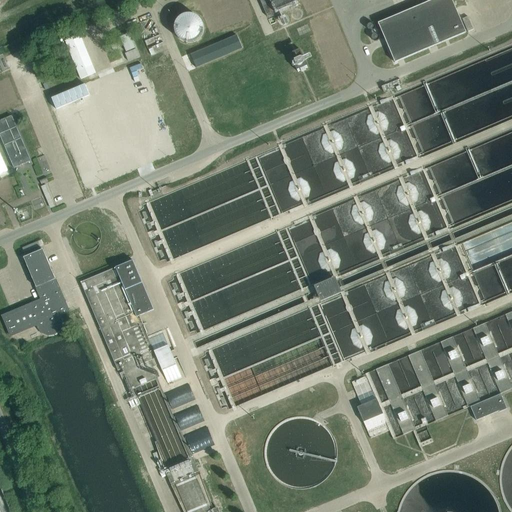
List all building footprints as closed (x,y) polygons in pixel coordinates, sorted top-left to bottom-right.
[(274,9),(270,0),(260,0),(266,13),(274,9)] [(466,32),(452,0),(431,0),(378,23),(395,62),(466,32)] [(178,20),(176,23),(175,29),(176,33),(178,37),(181,40),(185,42),(190,43),(194,42),(198,40),(201,36),(203,32),(204,28),(203,24),(201,20),(198,17),(194,15),(189,14),(185,15),(181,17),(178,20)] [(129,40),(137,37),(130,18),(121,22),(129,40)] [(162,25),(147,31),(151,40),(166,34),(162,25)] [(301,52),(298,53),(301,61),(312,57),(306,38),(316,35),(315,29),(295,35),(301,52)] [(66,35),(69,43),(73,41),(73,39),(80,36),(77,30),(66,35)] [(237,35),(191,55),(196,68),(242,48),(237,35)] [(130,51),(141,47),(139,38),(127,42),(130,51)] [(96,72),(93,65),(83,42),(68,48),(77,71),(81,79),(96,72)] [(0,135),(14,168),(31,161),(12,115),(0,120),(0,135)] [(380,137),(386,155),(392,152),(386,135),(380,137)] [(341,152),(334,154),(341,174),(348,171),(341,152)] [(330,241),(329,246),(323,245),(321,258),(339,261),(343,243),(330,241)] [(23,257),(38,291),(41,300),(4,316),(3,314),(3,315),(12,336),(12,334),(37,323),(39,327),(42,332),(48,335),(54,334),(59,330),(61,324),(61,318),(60,316),(70,311),(69,311),(43,249),(23,257)] [(135,388),(156,380),(158,379),(153,367),(160,364),(169,385),(183,380),(162,330),(148,336),(139,315),(154,309),(133,260),(80,282),(118,371),(122,369),(131,390),(135,388)] [(337,290),(337,289),(334,281),(318,288),(322,297),(337,290)] [(442,287),(447,302),(454,300),(449,285),(442,287)] [(483,323),(487,331),(494,328),(491,320),(483,323)] [(352,323),(358,342),(365,339),(359,321),(352,323)] [(455,346),(462,342),(458,335),(451,338),(455,346)] [(506,353),(498,355),(501,367),(509,365),(506,353)] [(465,371),(470,381),(477,378),(473,368),(465,371)] [(366,375),(362,377),(351,382),(361,405),(357,407),(371,438),(389,430),(366,375)] [(436,395),(444,393),(441,382),(433,385),(436,395)] [(446,393),(436,396),(439,408),(449,405),(446,393)] [(507,408),(500,393),(470,406),(476,420),(499,410),(499,412),(507,408)] [(409,396),(401,398),(405,409),(412,406),(409,396)] [(417,419),(414,409),(404,412),(407,421),(417,419)] [(180,472),(189,500),(200,496),(201,499),(208,496),(210,504),(215,502),(211,491),(209,492),(200,465),(180,472)]
